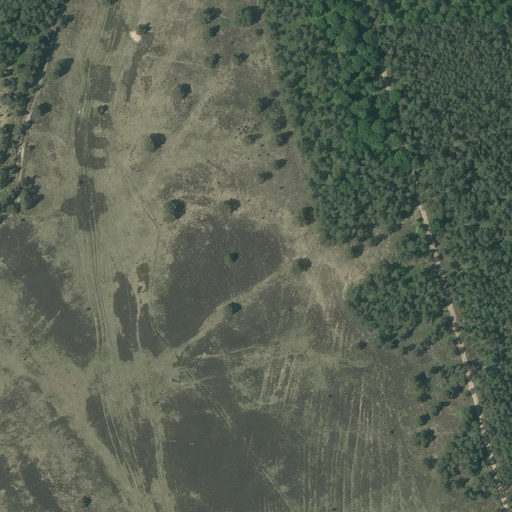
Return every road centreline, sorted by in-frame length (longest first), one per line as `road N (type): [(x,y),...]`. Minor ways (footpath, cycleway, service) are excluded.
road 1 (track): [(361,0),(507,511)]
road 2 (track): [(0,218),(15,208),(25,123),(65,0)]
